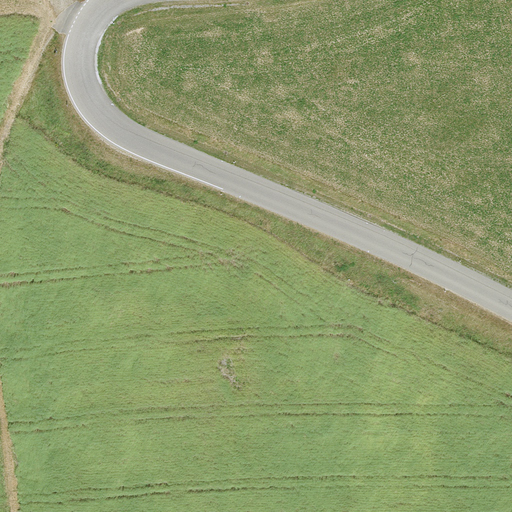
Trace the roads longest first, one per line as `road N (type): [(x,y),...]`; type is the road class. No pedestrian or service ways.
road 1 (tertiary): [(511,306),(108,124),(75,84),(75,41),(112,0)]
road 2 (track): [(101,4),(66,12),(44,37),(0,130)]
